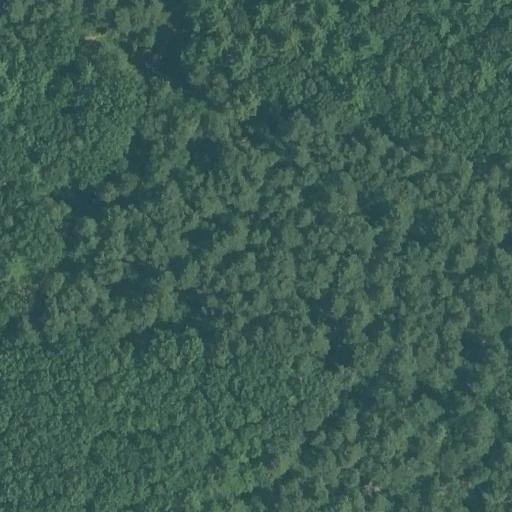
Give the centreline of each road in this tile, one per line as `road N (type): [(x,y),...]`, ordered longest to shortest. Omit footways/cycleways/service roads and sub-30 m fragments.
road 1 (track): [(0,33),(385,141),(511,161)]
road 2 (track): [(24,328),(199,0)]
